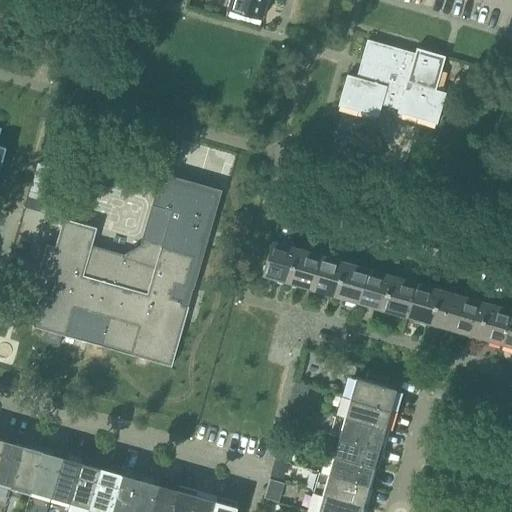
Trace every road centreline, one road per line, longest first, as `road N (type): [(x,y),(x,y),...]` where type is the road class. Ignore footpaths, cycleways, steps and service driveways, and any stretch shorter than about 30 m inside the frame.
road 1 (residential): [(264,474),(0,395)]
road 2 (residential): [(397,511),(429,396)]
